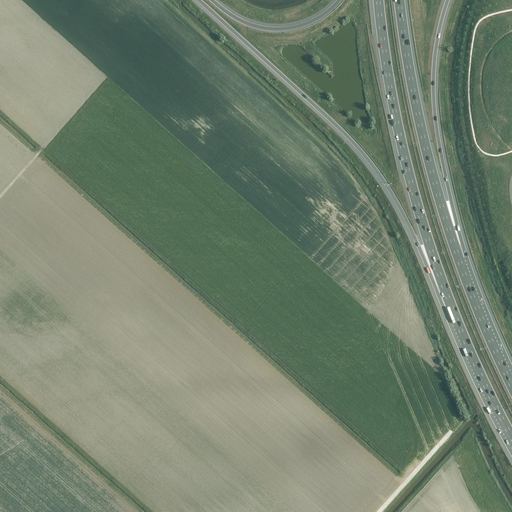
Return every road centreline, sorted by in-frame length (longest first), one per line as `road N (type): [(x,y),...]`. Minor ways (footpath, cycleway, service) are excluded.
road 1 (motorway): [(198,0),(374,167),(455,319)]
road 2 (motorway): [(377,0),(399,134),(455,319)]
road 3 (motorway): [(459,260),(425,148),(399,0)]
road 4 (motorway): [(459,260),(433,102),(449,0)]
road 5 (motorway): [(339,0),(323,15),(281,29),(247,23),(211,0)]
road 6 (motorway): [(511,385),(459,260)]
road 7 (motorway): [(455,319),(511,438)]
